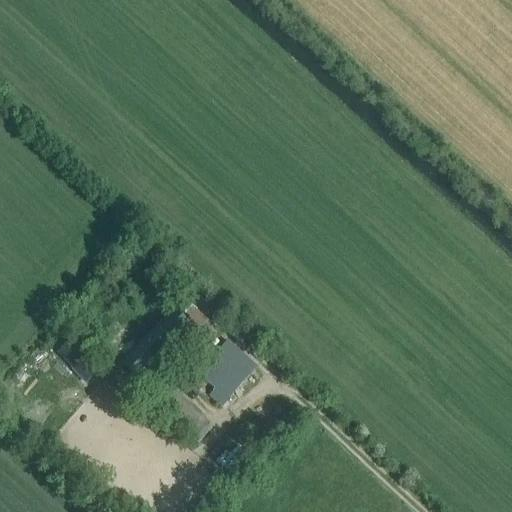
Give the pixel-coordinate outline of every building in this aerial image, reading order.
[(178,306),(174,312),(204,339),(214,328),(189,305),(184,311),(178,306)] [(173,315),(123,368),(137,381),(187,328),(173,315)] [(264,373),(272,364),(243,337),(234,345),(264,373)] [(209,399),(221,409),(256,369),(226,343),(198,376),(215,391),(209,399)] [(98,378),(81,360),(68,373),(85,390),(98,378)] [(196,444),(216,426),(172,378),(152,397),(196,444)]
